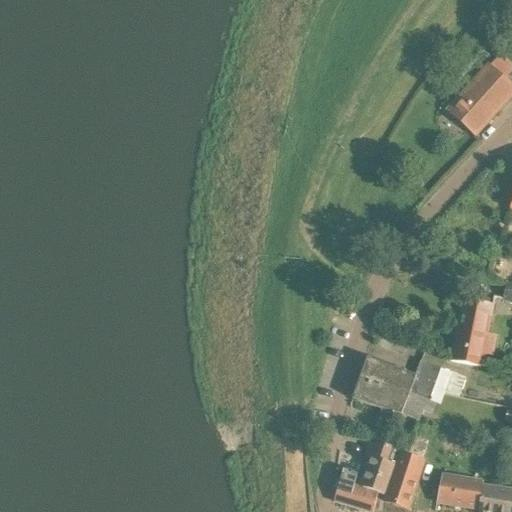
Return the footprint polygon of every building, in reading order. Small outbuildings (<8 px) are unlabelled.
[(511,88),(488,68),(449,112),(476,136),(511,96),(511,88)] [(511,285),(507,284),(507,286),(502,303),(511,305),(511,285)] [(463,301),(452,360),(451,363),(483,369),(485,356),(495,358),(499,336),(489,335),(495,307),(463,301)] [(368,360),(360,380),(387,391),(389,387),(409,395),(429,402),(429,401),(440,371),(438,370),(420,363),(415,378),(368,360)] [(429,401),(429,402),(434,404),(441,406),(445,396),(459,400),(466,380),(440,371),(429,401)] [(360,380),(352,401),(381,411),(379,417),(386,419),(388,414),(391,415),(391,417),(393,418),(394,416),(401,418),(401,416),(406,405),(409,395),(389,387),(387,391),(360,380)] [(409,395),(406,405),(423,411),(431,414),(434,404),(429,402),(409,395)] [(505,438),(489,435),(487,448),(503,451),(505,438)] [(370,459),(360,488),(361,489),(378,494),(384,496),(397,452),(368,443),(364,457),(370,459)] [(401,456),(386,503),(409,511),(425,463),(401,456)] [(361,489),(355,487),(358,476),(344,471),(334,503),(366,511),(373,511),(378,494),(361,489)] [(438,503),(480,511),(485,486),(485,483),(443,475),(438,503)] [(480,511),(511,511),(511,489),(485,486),(480,511)]
